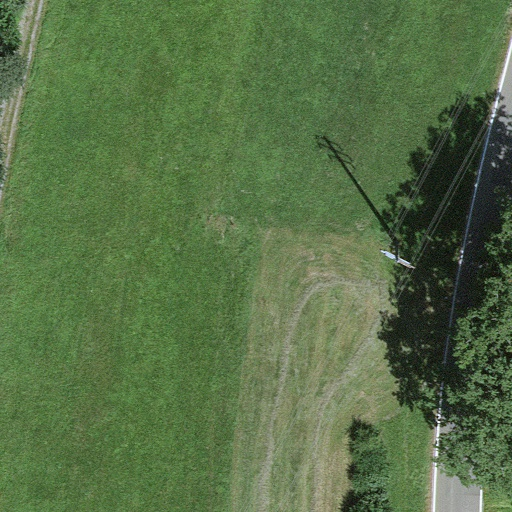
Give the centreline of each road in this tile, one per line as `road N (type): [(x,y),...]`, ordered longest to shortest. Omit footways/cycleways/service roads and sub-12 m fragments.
road 1 (tertiary): [(511,158),(474,366),(459,511)]
road 2 (track): [(0,146),(31,0)]
